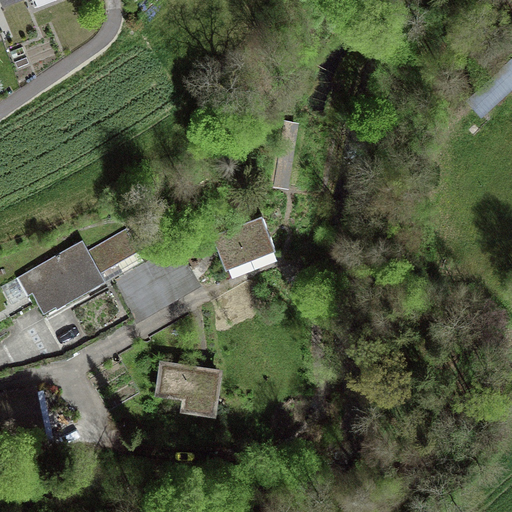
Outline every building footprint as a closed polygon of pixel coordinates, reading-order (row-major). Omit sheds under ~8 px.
[(511,60),(470,98),(482,111),(511,84),(511,60)] [(300,126),(282,122),(270,184),(289,187),(300,126)] [(264,217),(207,236),(221,275),(277,256),(264,217)] [(83,240),(17,277),(41,319),(106,282),(100,271),(137,250),(125,229),(88,249),(83,240)] [(176,248),(119,281),(139,317),(197,285),(176,248)] [(222,371),(161,362),(156,395),(183,399),(181,412),(215,417),(222,371)] [(39,393),(0,399),(0,431),(44,424),(39,393)]
